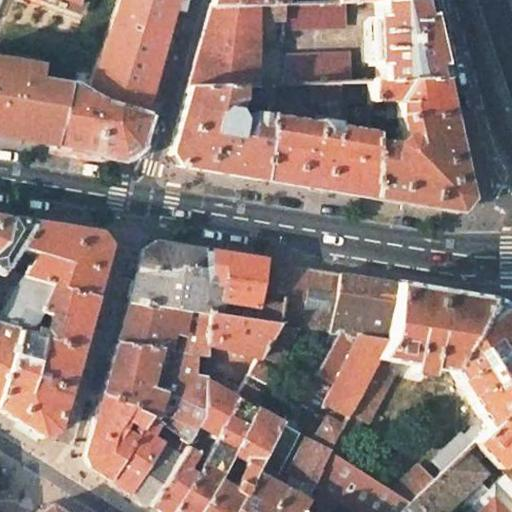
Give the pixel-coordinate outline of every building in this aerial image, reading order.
[(173,0),(119,0),(114,13),(86,97),(98,104),(141,118),(173,0)] [(439,79),(421,0),(372,1),(373,17),(367,17),(368,66),(374,66),(374,81),(439,79)] [(318,3),(283,3),(283,28),(343,25),(343,2),(334,2),(318,3)] [(283,3),(209,5),(185,88),(237,86),(248,85),(271,86),(283,86),(283,57),(283,28),(283,3)] [(348,55),(283,57),(283,86),(308,84),(348,82),(348,55)] [(0,136),(51,145),(67,86),(37,82),(39,67),(0,60),(0,136)] [(467,199),(439,79),(374,81),(368,82),(370,129),(377,128),(377,110),(386,109),(387,119),(394,119),(399,139),(394,144),(392,144),(392,140),(384,139),(383,142),(370,140),(372,198),(372,199),(455,213),(467,199)] [(348,82),(308,84),(306,95),(316,96),(316,99),(338,102),(338,99),(349,101),(351,82),(348,82)] [(177,166),(259,180),(267,115),(271,86),(248,85),(248,97),(253,104),(260,104),(260,109),(258,115),(248,113),(235,117),(231,111),(237,100),(237,86),(185,88),(167,152),(167,153),(177,166)] [(141,118),(98,104),(86,97),(67,86),(51,145),(118,156),(120,157),(120,156),(133,147),(141,118)] [(314,123),(267,115),(259,180),(372,198),(370,140),(370,132),(333,126),(334,118),(315,114),(314,123)] [(0,270),(2,268),(31,222),(0,216),(0,270)] [(97,233),(31,222),(2,268),(20,278),(34,282),(48,286),(90,298),(98,272),(105,245),(97,233)] [(201,251),(152,242),(140,251),(125,303),(211,316),(218,315),(221,283),(213,282),(203,282),(201,251)] [(208,274),(207,252),(201,251),(203,282),(213,282),(213,278),(208,274)] [(263,261),(207,252),(208,274),(213,278),(213,282),(221,283),(218,315),(252,320),(263,261)] [(287,264),(263,261),(252,320),(277,324),(287,264)] [(287,264),(277,324),(297,328),(328,333),(337,273),(287,264)] [(0,309),(20,278),(2,268),(0,270),(0,309)] [(396,282),(337,273),(328,333),(355,338),(387,344),(396,282)] [(34,282),(20,278),(0,309),(0,325),(15,331),(30,335),(38,312),(48,286),(34,282)] [(488,298),(396,282),(387,344),(378,360),(397,363),(410,365),(410,372),(418,374),(419,366),(449,371),(488,298)] [(90,298),(48,286),(38,312),(54,316),(46,339),(30,335),(15,331),(0,382),(0,410),(17,421),(41,437),(53,431),(64,390),(72,366),(90,298)] [(511,320),(503,306),(488,298),(449,371),(480,418),(485,428),(511,402),(511,320)] [(211,316),(125,303),(113,343),(160,348),(168,322),(181,325),(176,350),(208,356),(209,343),(211,316)] [(218,315),(211,316),(209,343),(259,356),(277,324),(252,320),(218,315)] [(297,328),(277,324),(259,356),(234,398),(253,408),(297,328)] [(0,382),(15,331),(0,325),(0,382)] [(355,338),(328,333),(307,371),(321,375),(333,381),(355,338)] [(387,344),(355,338),(333,381),(322,403),(347,416),(349,414),(378,360),(387,344)] [(160,348),(113,343),(100,394),(148,415),(153,419),(172,350),(160,348)] [(176,350),(172,350),(153,419),(169,428),(188,440),(203,417),(207,379),(208,356),(176,350)] [(397,363),(378,360),(349,414),(361,420),(366,423),(397,363)] [(321,375),(307,371),(299,386),(311,394),(321,375)] [(234,398),(207,379),(203,417),(218,428),(234,398)] [(100,394),(83,455),(87,466),(106,479),(148,415),(100,394)] [(253,408),(234,398),(218,428),(200,464),(168,511),(195,511),(203,501),(253,408)] [(306,407),(292,400),(281,416),(279,422),(254,472),(266,479),(270,470),(273,471),(306,407)] [(511,402),(485,428),(470,442),(482,454),(496,468),(497,467),(501,473),(511,463),(511,402)] [(279,422),(253,408),(203,501),(195,511),(232,511),(240,500),(254,472),(279,422)] [(361,420),(349,414),(347,416),(341,426),(328,452),(339,460),(361,420)] [(148,415),(106,479),(117,485),(128,492),(169,428),(153,419),(148,415)] [(218,428),(203,417),(188,440),(146,504),(156,510),(158,511),(168,511),(200,464),(218,428)] [(341,426),(325,417),(311,443),(304,438),(286,474),(312,485),(328,452),(341,426)] [(485,428),(480,418),(453,445),(454,448),(456,456),(461,451),(470,442),(485,428)] [(146,504),(188,440),(169,428),(128,492),(137,499),(146,504)] [(482,454),(470,442),(461,451),(473,463),(482,454)] [(456,456),(454,448),(441,462),(445,466),(456,456)] [(482,472),(473,463),(461,451),(456,456),(445,466),(431,479),(406,503),(398,511),(397,511),(440,511),(477,477),(482,472)] [(339,460),(328,452),(312,485),(337,501),(354,511),(397,511),(398,511),(406,503),(389,492),(339,460)] [(511,463),(501,473),(490,483),(511,506),(511,463)] [(417,465),(389,492),(406,503),(431,479),(417,465)] [(266,479),(254,472),(240,500),(232,511),(265,511),(279,487),(266,479)] [(312,485),(286,474),(279,487),(305,501),(312,485)] [(459,511),(486,487),(477,477),(440,511),(459,511)] [(511,511),(511,506),(490,483),(486,487),(459,511),(511,511)] [(330,511),(337,501),(312,485),(305,501),(321,511),(330,511)] [(305,501),(279,487),(265,511),(297,511),(298,511),(305,501)]
